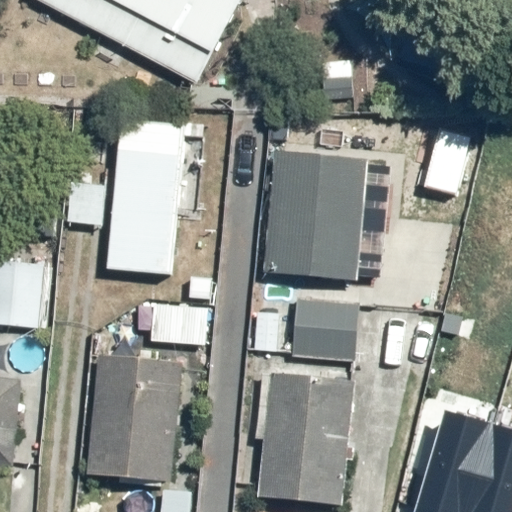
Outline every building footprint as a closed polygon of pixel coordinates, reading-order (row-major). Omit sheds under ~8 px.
[(34,0),(193,87),(240,0),(34,0)] [(358,58),(317,62),(321,99),(361,95),(358,58)] [(182,124),(122,119),(109,271),(169,276),(182,124)] [(368,159),(278,152),(268,270),(358,277),(368,159)] [(51,269),(0,265),(0,326),(47,330),(51,269)] [(366,304),(299,302),(297,357),(364,359),(366,304)] [(213,311),(159,306),(155,343),(209,349),(213,311)] [(182,360),(99,353),(88,472),(171,480),(182,360)] [(354,377),(271,369),(258,494),(341,503),(354,377)] [(19,378),(0,376),(0,462),(12,464),(19,378)] [(511,511),(511,428),(441,408),(410,511),(511,511)] [(197,511),(200,494),(168,491),(166,511),(197,511)]
